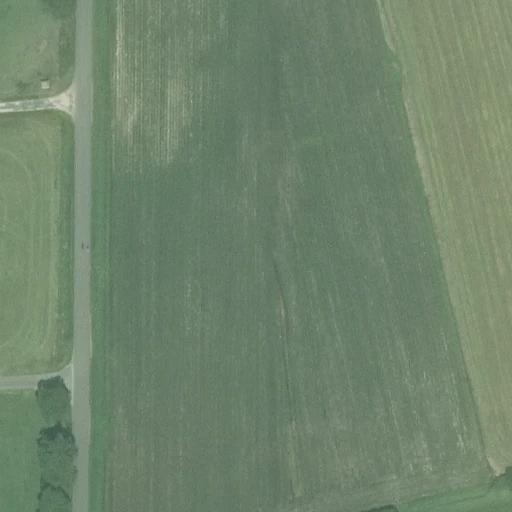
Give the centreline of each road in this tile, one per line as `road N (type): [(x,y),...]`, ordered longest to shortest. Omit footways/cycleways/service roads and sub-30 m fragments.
road 1 (unclassified): [(75,375),(82,0)]
road 2 (unclassified): [(75,511),(75,375)]
